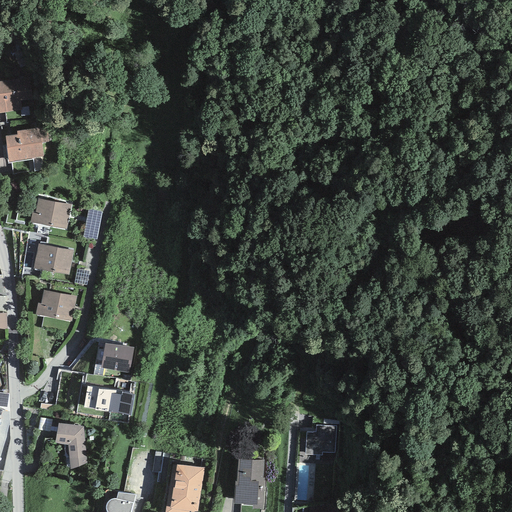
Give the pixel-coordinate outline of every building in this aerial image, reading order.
[(28,77),(0,81),(0,112),(21,109),(19,98),(31,96),(28,77)] [(47,127),(16,131),(17,135),(5,137),(8,162),(43,157),(41,143),(49,142),(47,127)] [(38,198),(35,212),(32,212),(30,222),(66,230),(71,205),(38,198)] [(68,275),(74,251),(38,244),(33,269),(68,275)] [(71,322),(76,296),(43,290),(41,304),(38,303),(35,315),(71,322)] [(134,348),(105,343),(100,368),(129,373),(134,348)] [(134,395),(98,389),(95,410),(131,416),(134,395)] [(68,445),(70,470),(87,463),(84,426),(58,423),(55,443),(68,445)] [(315,433),(306,432),(304,455),(322,456),(323,452),(335,453),(336,426),(316,425),(315,433)] [(152,468),(160,470),(165,451),(157,449),(152,468)] [(235,481),(233,504),(252,505),(252,509),(263,509),(264,478),(263,478),(264,460),(238,459),(237,481),(235,481)] [(204,469),(176,464),(170,507),(166,506),(165,511),(194,511),(195,511),(198,511),(204,469)] [(130,511),(135,495),(118,493),(116,499),(114,499),(112,500),(111,500),(109,502),(107,503),(106,505),(106,507),(106,509),(107,511),(130,511)]
